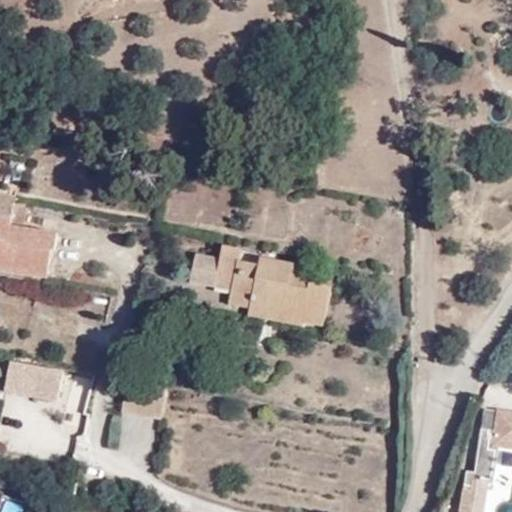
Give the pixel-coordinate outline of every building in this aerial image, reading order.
[(0,259),(44,269),(49,248),(56,249),(57,231),(11,223),(13,208),(0,204),(0,259)] [(231,291),(228,306),(321,324),(328,289),(309,285),(312,270),(260,260),(259,266),(237,262),(239,252),(219,248),(217,259),(197,255),(191,283),(231,291)] [(0,268),(41,276),(44,269),(0,259),(0,268)] [(63,372),(10,363),(5,393),(58,403),(63,372)] [(164,385),(129,375),(121,405),(157,414),(164,385)] [(511,418),(490,416),(489,435),(472,433),(470,477),(457,476),(454,511),(480,511),(482,493),(489,494),(493,456),(511,458),(511,418)] [(0,493),(0,511),(18,511),(22,500),(0,493)]
